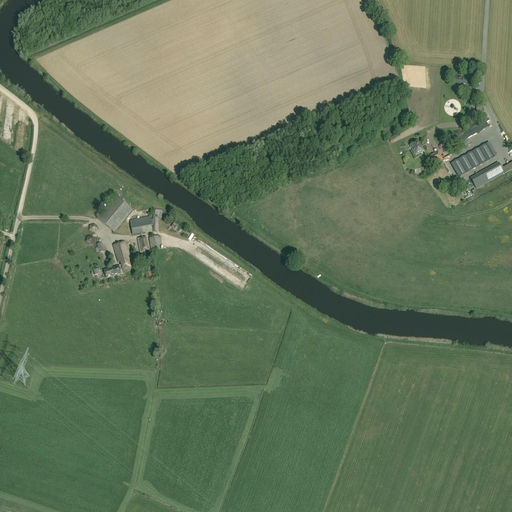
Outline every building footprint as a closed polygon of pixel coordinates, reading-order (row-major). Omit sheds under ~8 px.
[(464,79),(459,79),(459,78),(454,78),(453,86),(466,87),(466,96),(472,97),(473,89),(469,89),(469,79),(465,78),(464,79)] [(418,141),(410,145),(416,156),(424,152),(418,141)] [(439,153),(438,152),(434,154),(431,156),(427,158),(431,166),(443,159),(439,153)] [(476,189),(504,174),(498,163),(470,179),(476,189)] [(446,177),(453,174),(450,167),(443,170),(446,177)] [(114,233),(133,210),(116,197),(98,220),(114,233)] [(168,219),(169,215),(162,213),(162,211),(153,211),(153,220),(150,220),(149,217),(130,221),(133,235),(152,232),(151,226),(153,225),(153,231),(159,231),(158,218),(162,218),(168,219)] [(94,233),(98,229),(95,224),(90,225),(89,231),(94,233)] [(140,253),(150,251),(148,237),(137,240),(140,253)] [(152,238),(153,249),(163,247),(161,237),(152,238)] [(133,268),(125,242),(113,246),(118,263),(120,262),(121,265),(120,266),(120,267),(119,267),(119,266),(104,271),(107,278),(121,274),(120,271),(123,271),(123,272),(133,268)] [(100,253),(104,252),(102,243),(97,245),(98,248),(95,249),(96,253),(99,252),(100,253)]
